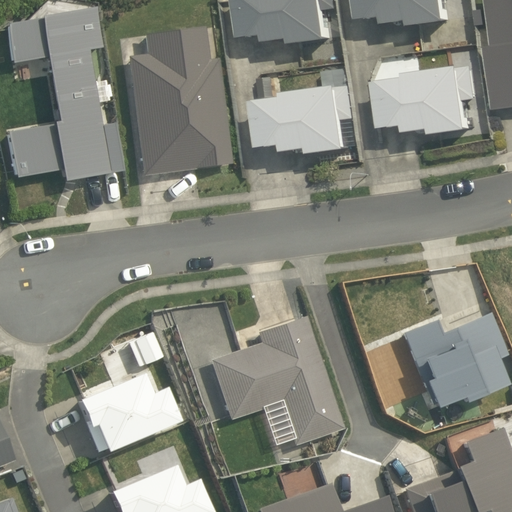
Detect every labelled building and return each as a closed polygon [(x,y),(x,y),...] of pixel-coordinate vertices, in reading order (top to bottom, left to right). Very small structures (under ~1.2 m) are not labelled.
[(240,0),(246,41),(270,38),(271,45),(295,41),(296,46),(333,41),(329,11),(339,10),(337,0),(240,0)] [(362,0),(365,22),(388,19),(389,27),(414,23),(415,29),(451,23),(448,0),(362,0)] [(498,111),(511,109),(511,0),(489,0),(496,48),(489,49),(498,111)] [(57,171),(59,183),(120,172),(112,124),(98,126),(85,51),(99,48),(92,8),(1,25),(8,65),(43,58),(54,124),(4,133),(12,179),(57,171)] [(144,55),(125,57),(140,177),(229,164),(216,59),(207,60),(202,26),(141,34),(144,55)] [(436,132),(437,137),(474,131),(470,101),(478,100),(474,68),(410,77),(411,80),(381,84),(387,131),(410,128),(411,135),(436,132)] [(348,121),(356,120),(348,69),(325,73),(327,90),(287,95),(288,99),(258,104),(264,151),(288,148),(289,154),(314,151),(315,157),(352,151),(348,121)] [(399,334),(429,409),(455,399),(457,404),(502,385),(492,360),(506,354),(488,313),(437,334),(431,320),(399,334)] [(304,317),(255,333),(258,343),(207,361),(227,421),(259,410),(271,446),(289,440),(292,446),(343,429),(304,317)] [(100,453),(174,422),(161,388),(145,395),(137,374),(72,401),(93,453),(99,450),(100,453)] [(459,442),(466,462),(450,468),(451,471),(400,490),(407,511),(476,511),(480,511),(511,511),(511,466),(499,428),(459,442)] [(0,433),(0,465),(11,461),(0,433)] [(205,511),(191,479),(176,487),(168,466),(104,493),(111,511),(205,511)] [(388,511),(383,496),(337,511),(328,483),(254,509),(255,511),(388,511)] [(13,511),(8,498),(0,501),(0,511),(13,511)]
